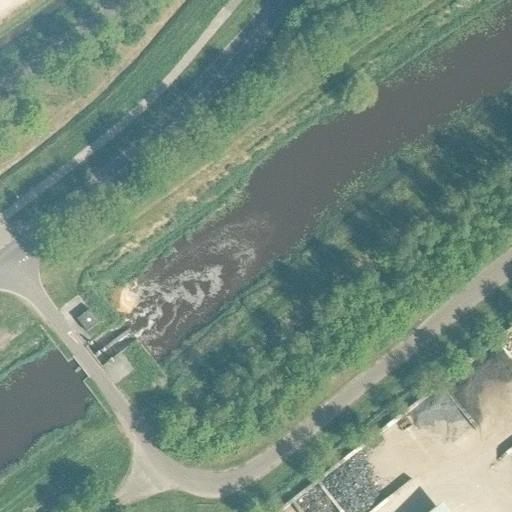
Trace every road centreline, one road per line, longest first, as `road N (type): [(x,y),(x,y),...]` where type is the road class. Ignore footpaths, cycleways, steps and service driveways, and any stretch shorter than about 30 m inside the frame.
road 1 (unclassified): [(511,269),(265,466),(235,480),(202,482),(162,459),(9,263)]
road 2 (tertiary): [(9,263),(284,0)]
road 3 (unclassified): [(0,79),(126,0)]
